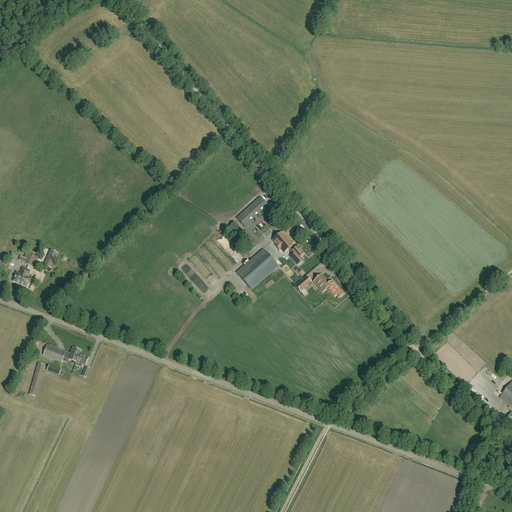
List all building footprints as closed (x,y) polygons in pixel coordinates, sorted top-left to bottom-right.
[(246,229),(269,207),(260,197),(236,219),(246,229)] [(298,265),(302,262),(299,259),(304,254),(298,247),(295,249),(293,246),(282,233),(273,241),(277,246),(275,247),(279,250),(280,249),(284,254),(290,249),(292,252),(291,252),(294,255),(291,257),(298,265)] [(244,234),(240,238),(252,251),(256,247),(244,234)] [(243,259),(229,245),(225,249),(239,263),(243,259)] [(45,263),(52,266),(58,254),(50,250),(45,263)] [(237,274),(251,290),(278,267),(263,250),(237,274)] [(28,266),(33,254),(27,252),(24,259),(26,259),(24,264),(28,266)] [(34,269),(39,257),(33,254),(28,266),(34,269)] [(30,272),(26,270),(22,268),(20,274),(16,272),(14,277),(15,277),(13,281),(26,287),(28,283),(29,283),(31,279),(27,277),(30,272)] [(317,280),(314,282),(316,285),(318,288),(323,292),(327,289),(329,291),(335,297),(337,295),(341,291),(335,284),(333,282),(332,281),(331,283),(329,284),(322,275),(319,278),(317,280)] [(306,278),(302,281),(295,286),(301,292),(307,287),(306,286),(310,283),(306,278)] [(85,366),(88,358),(79,355),(80,352),(73,349),(70,355),(65,354),(65,353),(47,346),(44,356),(62,363),(64,358),(76,363),(76,362),(85,366)] [(35,397),(44,366),(38,364),(29,396),(35,397)] [(47,371),(53,373),(55,367),(49,365),(47,371)] [(511,382),(500,399),(511,408),(511,382)] [(510,464),(511,461),(511,451),(502,444),(495,453),(510,464)] [(467,467),(476,454),(470,450),(461,463),(467,467)]
